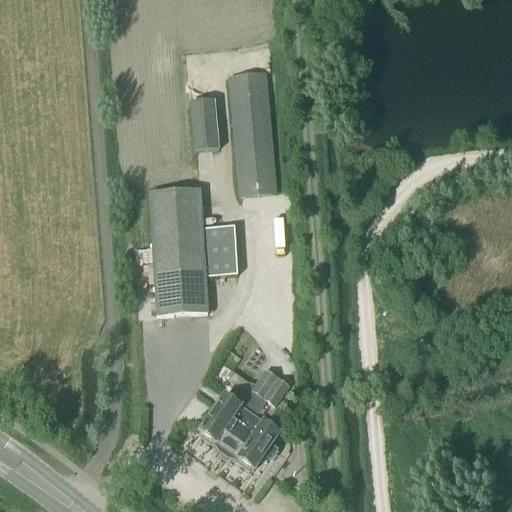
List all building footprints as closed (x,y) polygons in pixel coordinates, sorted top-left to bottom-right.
[(237,202),(276,199),(265,77),(226,81),(237,202)] [(192,157),(218,154),(214,106),(188,107),(192,157)] [(154,322),(207,319),(199,194),(146,197),(154,322)] [(209,279),(233,278),(229,230),(205,231),(209,279)] [(274,412),(287,391),(264,374),(249,395),(274,412)] [(252,475),(278,438),(223,400),(197,436),(213,447),(218,455),(227,461),(237,464),(252,475)]
